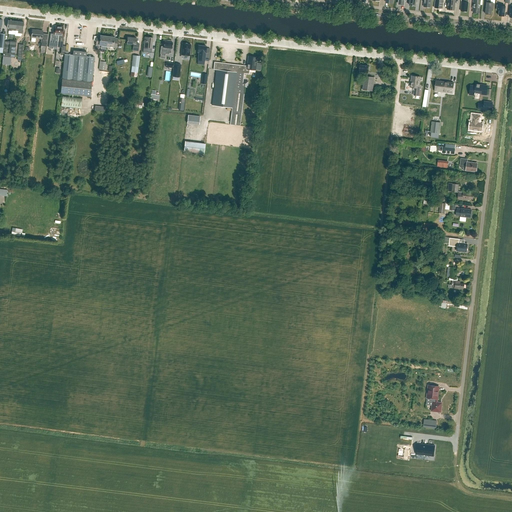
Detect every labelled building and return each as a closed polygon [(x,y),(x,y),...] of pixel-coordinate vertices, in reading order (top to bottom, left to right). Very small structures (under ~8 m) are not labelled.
[(455,0),(454,0),(447,0),(447,9),(454,10),(456,0),(455,0)] [(479,13),(480,5),(480,0),(472,0),(472,8),(473,9),(473,12),(479,13)] [(504,16),(505,9),(505,6),(497,5),(496,10),(499,10),(499,15),(504,16)] [(15,31),(16,21),(8,20),(7,28),(8,28),(9,30),(12,31),(12,30),(14,29),(15,29),(15,31)] [(24,22),(16,21),(15,31),(18,31),(18,33),(22,34),(23,30),(24,22)] [(58,41),(60,26),(55,26),(55,28),(55,29),(54,29),(53,34),(51,34),(49,44),(54,45),(54,42),(58,42),(58,41)] [(47,45),(48,36),(42,35),(43,31),(32,30),(31,38),(42,39),(42,43),(41,51),(45,51),(45,44),(47,45)] [(106,49),(106,46),(107,37),(100,36),(100,37),(97,36),(96,46),(99,46),(99,45),(102,45),(101,48),(102,49),(106,49)] [(114,38),(115,37),(107,37),(106,46),(113,47),(113,48),(117,48),(118,39),(114,38)] [(138,51),(138,45),(136,44),(136,38),(128,37),(127,44),(133,45),(133,50),(138,51)] [(151,53),(153,38),(145,37),(144,48),(148,48),(147,52),(151,53)] [(166,53),(171,53),(172,42),(169,42),(169,41),(163,40),(163,45),(164,45),(164,47),(161,47),(161,53),(166,54),(166,53)] [(15,58),(16,42),(4,41),(4,42),(3,56),(7,57),(12,57),(15,58)] [(82,46),(82,45),(72,43),(71,49),(85,51),(86,47),(82,46)] [(189,56),(191,45),(182,44),(181,55),(189,56)] [(209,53),(205,53),(206,46),(198,45),(198,52),(199,52),(198,60),(208,61),(209,53)] [(65,51),(65,54),(61,93),(90,97),(95,57),(86,56),(87,52),(82,51),(82,52),(78,52),(78,51),(73,50),(73,55),(68,54),(68,52),(65,51)] [(131,66),(131,72),(138,73),(139,67),(140,56),(133,55),(131,66)] [(216,70),(212,105),(231,108),(229,124),(239,125),(245,83),(242,83),(243,73),(249,74),(249,69),(255,70),(255,69),(260,69),(261,64),(256,63),(257,59),(253,58),(253,57),(248,57),(247,66),(214,62),(213,70),(216,70)] [(173,76),(179,77),(181,65),(174,64),(173,76)] [(368,72),(368,66),(360,65),(359,71),(365,72),(364,76),(362,90),(372,91),(374,77),(367,76),(368,72)] [(419,85),(420,77),(412,76),(411,83),(410,83),(410,87),(415,87),(414,94),(420,95),(421,85),(419,85)] [(441,81),(436,80),(434,91),(452,93),(454,83),(449,83),(449,84),(441,83),(441,81)] [(480,94),(486,95),(488,87),(482,86),(482,85),(480,85),(480,84),(477,84),(476,84),(475,86),(471,85),(470,94),(475,94),(475,92),(480,93),(480,94)] [(82,97),(62,95),(60,106),(80,109),(82,97)] [(484,102),(483,110),(492,111),(493,103),(484,102)] [(200,116),(188,115),(187,123),(199,125),(200,116)] [(471,122),(470,130),(481,131),(482,123),(478,123),(478,120),(479,121),(480,116),(472,115),(471,122)] [(432,121),(431,133),(440,134),(442,123),(432,121)] [(204,154),(205,144),(185,141),(184,151),(204,154)] [(476,172),(477,163),(467,162),(467,159),(461,159),(460,167),(466,168),(466,170),(476,172)] [(437,167),(447,168),(448,162),(438,160),(437,167)] [(458,184),(449,183),(448,191),(458,192),(458,184)] [(472,200),(473,193),(463,191),(463,193),(459,192),(458,200),(462,201),(463,199),(472,200)] [(471,210),(461,208),(461,209),(457,209),(456,216),(460,216),(460,217),(470,218),(471,210)] [(450,238),(449,246),(457,247),(457,251),(467,252),(467,244),(459,243),(460,239),(450,238)] [(464,288),(464,284),(460,283),(460,281),(452,280),(451,288),(463,289),(463,288),(464,288)] [(432,410),(440,411),(440,407),(440,406),(440,405),(439,404),(438,403),(436,403),(438,386),(429,385),(427,404),(433,405),(432,410)] [(437,421),(428,420),(427,427),(436,429),(437,421)] [(435,446),(417,444),(416,454),(417,454),(423,455),(433,456),(435,446)]
